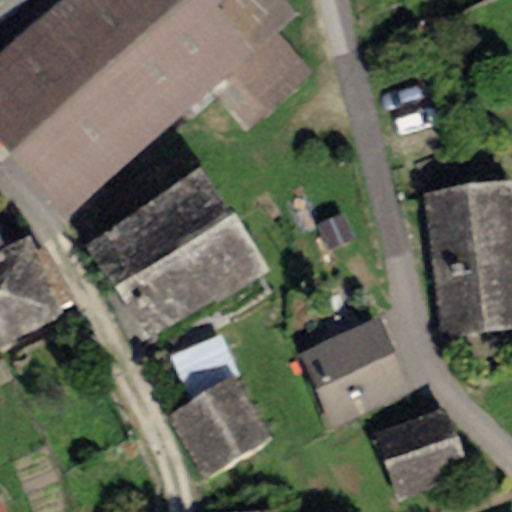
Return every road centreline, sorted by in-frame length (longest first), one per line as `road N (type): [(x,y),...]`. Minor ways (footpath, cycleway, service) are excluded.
road 1 (unclassified): [(327,0),(416,347),(442,393),(511,456)]
road 2 (track): [(177,511),(159,435),(54,242)]
